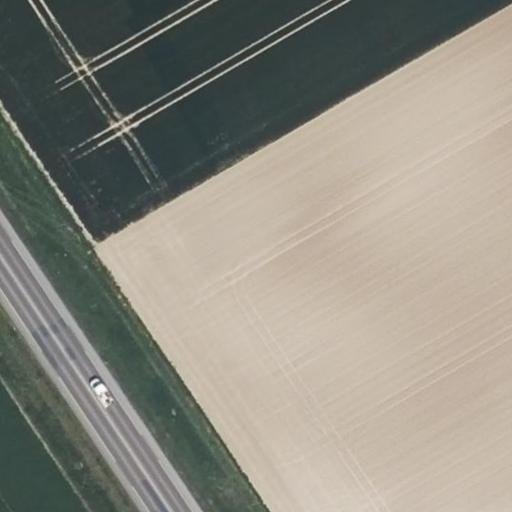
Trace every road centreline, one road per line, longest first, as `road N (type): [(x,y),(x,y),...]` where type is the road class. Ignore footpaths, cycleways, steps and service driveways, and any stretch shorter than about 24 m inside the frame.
road 1 (track): [(0,119),(262,511)]
road 2 (primary): [(170,511),(0,255)]
